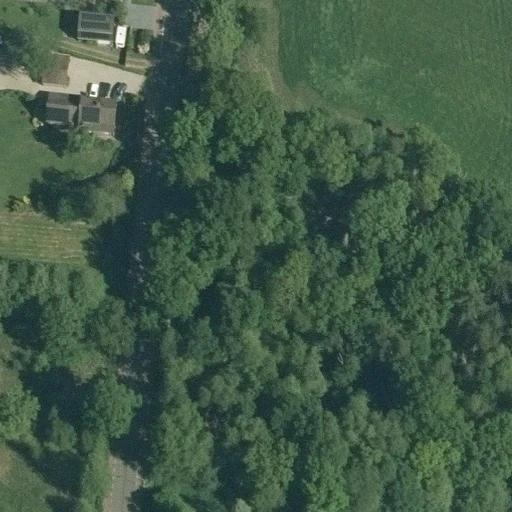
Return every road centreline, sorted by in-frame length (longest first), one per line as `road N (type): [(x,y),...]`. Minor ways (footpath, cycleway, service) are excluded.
road 1 (tertiary): [(159,149),(136,332)]
road 2 (tertiary): [(119,511),(136,332)]
road 3 (tertiary): [(159,149),(182,0)]
